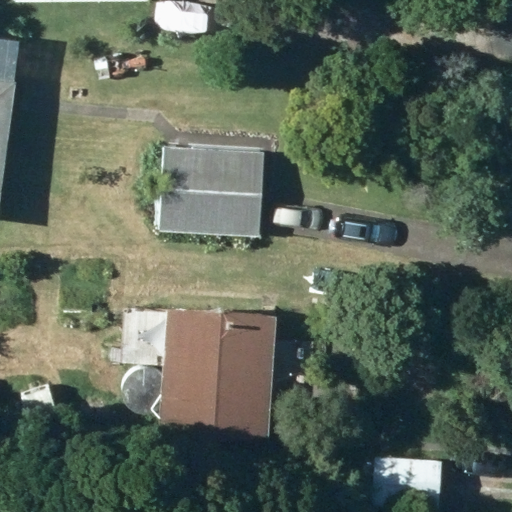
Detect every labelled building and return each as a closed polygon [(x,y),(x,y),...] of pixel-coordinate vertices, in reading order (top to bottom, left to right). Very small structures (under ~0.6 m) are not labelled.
[(0,178),(13,87),(0,85),(0,178)] [(260,153),(161,150),(158,235),(257,239),(260,153)] [(60,269),(60,335),(105,335),(105,268),(60,269)] [(164,313),(158,435),(267,441),(273,318),(164,313)] [(25,438),(81,448),(85,419),(30,410),(25,438)] [(371,459),(369,508),(436,511),(439,464),(371,459)]
